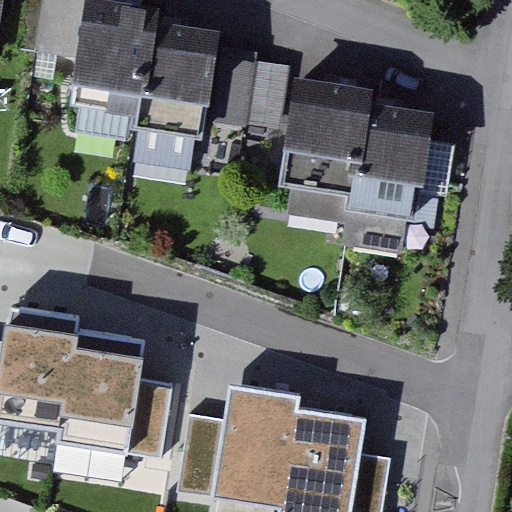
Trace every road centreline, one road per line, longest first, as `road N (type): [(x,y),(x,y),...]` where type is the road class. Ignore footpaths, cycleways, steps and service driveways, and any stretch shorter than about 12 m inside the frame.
road 1 (unknown): [(484,345),(111,257)]
road 2 (residential): [(511,170),(458,511)]
